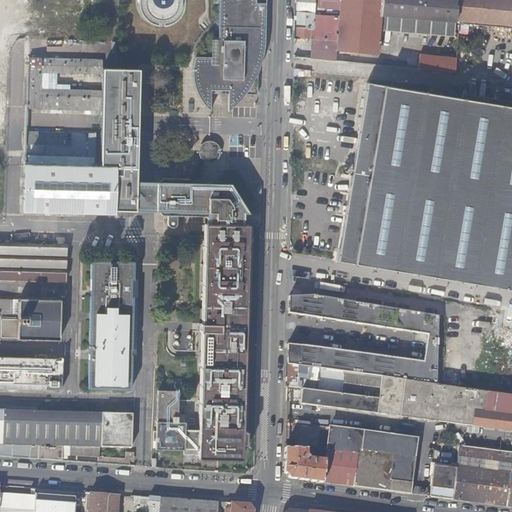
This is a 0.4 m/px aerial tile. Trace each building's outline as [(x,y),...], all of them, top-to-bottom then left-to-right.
[(0,0),(0,36),(9,37),(9,0),(0,0)] [(138,0),(139,5),(139,9),(141,13),(143,16),(145,18),(148,21),(151,23),(154,24),(156,25),(161,25),(165,25),(170,24),(173,23),(175,21),(178,18),(180,16),(183,11),(184,5),(184,0),(138,0)] [(267,26),(268,1),(258,1),(257,0),(213,0),(213,37),(213,39),(207,38),(208,30),(205,36),(198,58),(196,71),(196,76),(196,79),(197,84),(200,90),(204,96),(207,102),(213,109),(213,92),(258,92),(258,69),(255,69),(256,26),(267,26)] [(511,0),(295,0),(294,37),(311,37),(312,27),(337,30),(337,31),(338,31),(336,50),(377,54),(378,42),(379,42),(379,40),(378,40),(379,27),(452,33),(454,19),(455,19),(455,18),(511,23),(511,0)] [(311,37),(310,57),(335,59),(336,50),(338,31),(337,31),(337,30),(312,27),(311,37)] [(310,55),(310,46),(296,46),(297,55),(310,55)] [(0,109),(7,109),(8,47),(0,47),(0,109)] [(418,53),(417,67),(453,71),(454,56),(418,53)] [(31,60),(28,109),(32,110),(41,110),(43,77),(42,77),(43,61),(31,60)] [(44,91),(43,103),(103,105),(102,112),(101,147),(101,165),(61,164),(25,163),(24,210),(112,213),(112,210),(137,210),(137,181),(138,150),(139,136),(136,135),(137,106),(139,106),(140,95),(140,73),(104,72),(104,63),(50,61),(50,75),(103,77),(103,93),(44,91)] [(365,80),(350,178),(355,178),(370,81),(365,80)] [(511,99),(491,96),(490,101),(461,96),(370,81),(355,178),(350,178),(348,190),(354,191),(344,250),(339,248),(337,260),(511,288),(511,99)] [(462,91),(461,96),(490,101),(491,96),(462,91)] [(103,105),(43,103),(43,110),(102,112),(103,105)] [(221,153),(200,153),(201,156),(202,158),(206,161),(213,161),(214,164),(217,162),(220,158),(221,153)] [(25,163),(61,164),(62,156),(25,155),(25,163)] [(159,182),(137,181),(137,210),(158,210),(156,207),(157,184),(159,182)] [(243,187),(157,184),(156,207),(158,210),(162,214),(169,215),(169,222),(170,225),(172,225),(174,226),(175,225),(177,224),(178,222),(186,218),(219,219),(262,221),(243,187)] [(348,190),(339,248),(344,250),(354,191),(348,190)] [(259,366),(262,221),(219,219),(212,463),(255,464),(259,366)] [(0,241),(0,279),(66,281),(67,243),(0,241)] [(92,260),(89,388),(130,389),(135,261),(92,260)] [(286,345),(286,364),(381,378),(381,377),(436,385),(438,316),(313,295),(292,296),(291,314),(427,335),(424,361),(286,345)] [(2,318),(1,336),(18,337),(18,339),(61,340),(61,299),(20,298),(19,318),(2,318)] [(64,358),(0,356),(0,387),(63,389),(64,358)] [(286,386),(301,388),(378,398),(381,378),(286,364),(286,386)] [(511,431),(511,395),(436,385),(381,377),(381,378),(378,398),(301,388),(299,404),(399,416),(479,427),(511,431)] [(186,392),(162,391),(161,448),(201,450),(201,433),(191,432),(190,426),(185,425),(186,392)] [(0,443),(39,445),(39,459),(62,461),(63,446),(130,447),(131,414),(0,410),(0,443)] [(324,450),(327,426),(297,422),(295,449),(306,449),(324,450)] [(323,483),(411,495),(417,438),(327,426),(324,450),(326,450),(326,453),(325,460),(323,483)] [(456,469),(452,501),(511,508),(511,452),(458,446),(456,469)] [(289,479),(323,483),(325,460),(318,459),(319,457),(315,456),(314,459),(306,457),(306,453),(306,449),(295,449),(284,448),(284,473),(289,479)] [(426,497),(452,501),(456,469),(441,467),(433,466),(430,494),(426,493),(426,497)] [(117,511),(119,496),(37,490),(35,511),(49,511),(50,505),(89,508),(88,511),(117,511)] [(214,511),(215,503),(150,498),(148,511),(214,511)]
